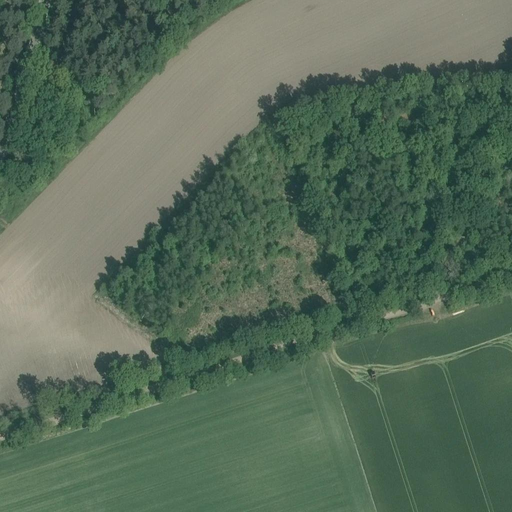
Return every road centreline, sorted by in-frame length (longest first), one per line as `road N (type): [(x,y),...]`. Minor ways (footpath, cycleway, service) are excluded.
road 1 (track): [(437,293),(0,429)]
road 2 (track): [(511,116),(441,229),(437,293)]
road 3 (tertiary): [(0,157),(44,0)]
